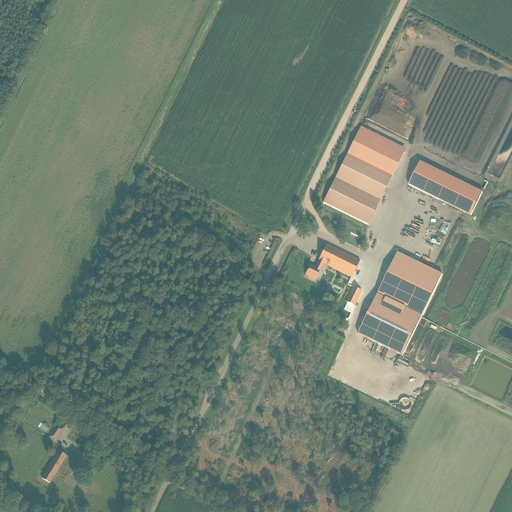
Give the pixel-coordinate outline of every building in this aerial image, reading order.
[(323,204),(367,226),(391,178),(347,156),(323,204)] [(420,236),(422,231),(416,228),(413,233),(420,236)] [(351,278),(360,261),(327,244),(318,260),(315,266),(311,264),(305,276),(314,281),(320,270),(324,272),(327,266),(351,278)] [(442,274),(397,253),(359,333),(402,356),(442,274)] [(352,287),(345,302),(355,307),(362,291),(352,287)] [(409,367),(410,364),(400,358),(398,362),(409,367)] [(336,361),(329,377),(338,380),(346,361),(340,359),(338,362),(336,361)] [(48,438),(55,442),(63,429),(56,425),(48,438)] [(41,479),(50,484),(67,457),(58,451),(41,479)]
